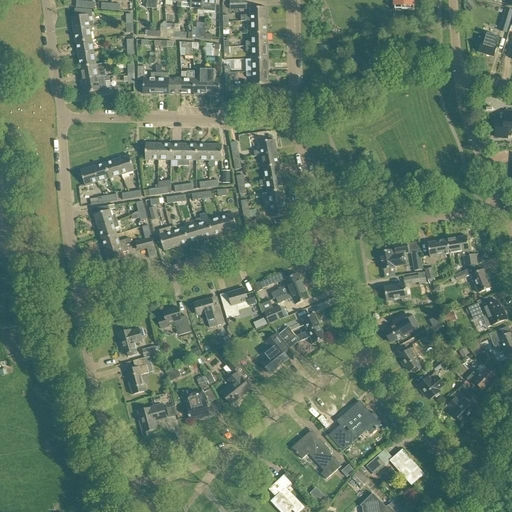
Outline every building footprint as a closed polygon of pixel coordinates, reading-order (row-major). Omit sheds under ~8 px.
[(140,2),(140,0),(146,0),(146,9),(151,10),(151,0),(134,0),(135,2),(140,2)] [(165,1),(164,0),(151,0),(151,10),(156,10),(157,1),(165,1)] [(198,10),(202,10),(202,0),(190,0),(190,4),(190,7),(198,8),(198,10)] [(215,0),(202,0),(202,10),(215,11),(215,0)] [(229,0),(230,10),(247,10),(246,0),(229,0)] [(394,0),(394,10),(413,10),(412,0),(394,0)] [(477,10),(471,2),(464,6),(470,14),(477,10)] [(250,9),(250,16),(241,17),(241,22),(250,22),(267,21),(267,8),(250,9)] [(511,10),(506,8),(503,16),(499,32),(506,34),(511,14),(511,10)] [(71,18),(73,31),(89,28),(94,27),(93,22),(88,23),(87,19),(92,18),(91,10),(85,10),(76,9),(75,9),(74,18),(71,18)] [(250,22),(251,34),(267,34),(267,21),(250,22)] [(173,39),(180,39),(180,34),(179,34),(180,24),(175,24),(174,29),(166,28),(168,38),(173,38),(173,39)] [(76,44),(92,41),(89,28),(73,31),(76,44)] [(198,40),(205,41),(205,35),(206,30),(196,30),(195,35),(199,35),(198,40)] [(479,53),(494,58),(499,40),(500,38),(484,33),(483,35),(480,34),(476,47),(480,48),(479,53)] [(267,34),(251,34),(251,41),(246,42),(246,47),(251,47),(268,46),(267,34)] [(78,56),(94,53),(92,41),(76,44),(78,56)] [(192,50),(192,44),(179,44),(180,56),(181,56),(185,56),(185,59),(193,59),(193,57),(191,57),(192,50)] [(218,56),(219,46),(219,45),(205,44),(206,56),(213,57),(213,56),(218,56)] [(251,47),(251,60),(268,59),(268,46),(251,47)] [(31,62),(30,49),(0,52),(0,63),(0,65),(31,62)] [(80,69),(96,66),(94,53),(78,56),(80,69)] [(251,60),(252,72),(268,72),(268,59),(251,60)] [(80,69),(82,81),(103,77),(106,77),(105,71),(107,69),(106,64),(96,66),(80,69)] [(156,96),(156,79),(144,79),(145,68),(138,68),(137,81),(143,81),(143,95),(156,96)] [(200,80),(194,80),(194,97),(207,97),(207,70),(200,70),(200,80)] [(208,70),(207,70),(207,97),(220,97),(221,80),(214,80),(214,72),(208,72),(208,70)] [(187,72),(187,73),(182,73),(182,79),(182,96),(194,97),(194,80),(194,72),(187,72)] [(269,85),(268,72),(252,72),(252,85),(269,85)] [(103,77),(82,81),(85,94),(98,92),(100,98),(113,95),(112,88),(107,89),(105,82),(110,81),(109,77),(103,77)] [(156,79),(156,96),(169,96),(169,79),(156,79)] [(182,96),(182,79),(169,79),(169,96),(182,96)] [(248,84),(226,85),(226,90),(230,90),(231,93),(235,93),(235,94),(248,94),(248,84)] [(509,139),(510,135),(511,134),(511,113),(507,113),(507,123),(498,123),(498,139),(509,139)] [(258,143),(259,151),(253,152),(254,155),(259,154),(260,156),(276,153),(274,140),(258,143)] [(230,144),(233,160),(240,159),(237,143),(230,144)] [(158,161),(158,144),(145,144),(145,160),(158,161)] [(164,167),(164,161),(170,161),(171,144),(158,144),(158,161),(158,167),(164,167)] [(171,144),(170,161),(178,161),(178,166),(183,167),(183,145),(171,144)] [(189,161),(196,161),(196,145),(183,145),(183,167),(189,167),(189,161)] [(196,145),(196,161),(208,162),(209,145),(196,145)] [(215,167),(215,162),(221,162),(221,145),(209,145),(208,162),(209,162),(209,167),(215,167)] [(260,156),(262,168),(278,166),(276,153),(260,156)] [(116,160),(121,175),(133,172),(129,156),(116,160)] [(241,169),(240,159),(233,160),(235,170),(241,169)] [(116,160),(104,163),(109,179),(121,175),(116,160)] [(104,163),(92,167),(97,183),(109,179),(104,163)] [(262,168),(264,180),(264,181),(280,178),(278,166),(262,168)] [(84,187),(97,183),(92,167),(80,171),(84,187)] [(238,187),(244,185),(243,176),(236,178),(238,187)] [(283,191),(280,178),(264,181),(264,180),(259,181),(260,186),(265,185),(266,194),(283,191)] [(158,189),(159,195),(168,194),(167,192),(171,192),(171,186),(170,181),(157,182),(158,189)] [(246,194),(244,185),(238,187),(239,195),(246,194)] [(140,190),(131,192),(132,199),(141,197),(140,190)] [(285,203),(283,191),(266,194),(268,206),(285,203)] [(123,200),(132,199),(131,192),(121,194),(123,200)] [(116,194),(107,196),(108,202),(117,201),(116,194)] [(99,204),(108,202),(107,196),(98,197),(99,204)] [(136,203),(139,211),(145,210),(143,201),(136,203)] [(242,212),(249,210),(247,201),(241,202),(242,212)] [(287,216),(285,203),(268,206),(271,219),(287,216)] [(153,220),(159,218),(155,207),(149,208),(153,220)] [(145,210),(139,211),(141,220),(148,218),(145,210)] [(249,210),(242,212),(244,221),(250,219),(249,210)] [(113,223),(112,223),(117,221),(115,216),(111,217),(109,211),(93,216),(97,228),(113,223)] [(232,214),(220,217),(224,233),(237,230),(232,214)] [(212,237),(224,233),(220,217),(207,221),(212,237)] [(207,221),(202,223),(201,219),(195,220),(196,224),(195,225),(200,240),(212,237),(207,221)] [(116,235),(113,223),(97,228),(101,240),(116,235)] [(195,225),(183,228),(188,244),(200,240),(195,225)] [(142,228),(146,241),(152,239),(149,226),(142,228)] [(159,230),(160,235),(158,236),(163,251),(175,248),(171,232),(172,232),(171,227),(159,230)] [(183,228),(172,232),(171,232),(175,248),(188,244),(183,228)] [(125,246),(124,241),(118,242),(116,235),(101,240),(104,252),(125,246)] [(449,255),(459,253),(460,257),(463,257),(465,268),(477,265),(475,255),(470,256),(469,251),(466,237),(447,240),(449,255)] [(155,248),(152,239),(146,241),(136,243),(138,252),(155,248)] [(429,258),(449,255),(447,240),(427,243),(429,258)] [(394,267),(406,265),(404,254),(409,253),(407,242),(394,245),(395,251),(391,252),(391,251),(379,253),(381,270),(394,268),(394,267)] [(125,246),(104,252),(108,265),(124,260),(122,253),(128,251),(126,246),(125,246)] [(422,270),(420,259),(419,253),(411,254),(414,272),(422,270)] [(428,281),(434,279),(431,268),(425,270),(428,281)] [(491,288),(484,270),(483,270),(470,275),(477,294),(491,288)] [(464,272),(454,276),(450,278),(453,284),(467,278),(464,272)] [(408,275),(409,278),(403,279),(404,286),(419,283),(419,286),(426,285),(424,273),(408,275)] [(270,294),(273,300),(276,298),(302,287),(297,275),(288,279),(284,280),(287,287),(270,294)] [(386,302),(406,299),(404,285),(384,287),(386,302)] [(302,287),(276,298),(279,305),(292,299),(295,305),(308,299),(302,287)] [(253,293),(246,296),(244,289),(227,294),(229,301),(222,304),(225,313),(227,319),(239,315),(237,310),(236,305),(247,302),(249,307),(257,304),(253,293)] [(198,316),(205,314),(210,329),(224,324),(219,306),(213,308),(211,299),(194,304),(198,316)] [(472,319),(482,315),(487,328),(506,320),(503,313),(502,313),(497,302),(483,307),(483,308),(479,309),(477,304),(467,308),(472,319)] [(269,325),(284,319),(279,307),(264,313),(269,325)] [(168,324),(174,322),(178,336),(190,332),(186,316),(180,318),(178,308),(163,312),(164,316),(158,318),(161,330),(169,328),(168,324)] [(394,327),(384,333),(390,344),(411,332),(414,330),(404,312),(391,319),(394,325),(394,327)] [(302,320),(307,332),(319,327),(314,315),(302,320)] [(440,316),(432,317),(432,325),(440,324),(440,316)] [(259,321),(262,328),(268,325),(265,319),(259,321)] [(440,324),(431,329),(435,336),(444,331),(440,324)] [(307,332),(296,337),(300,341),(298,342),(299,343),(310,339),(312,344),(325,339),(319,327),(307,332)] [(279,336),(282,340),(286,336),(290,341),(294,337),(296,337),(288,328),(279,336)] [(130,331),(118,334),(121,347),(120,348),(122,354),(126,353),(127,358),(136,355),(133,344),(141,341),(138,330),(130,332),(130,331)] [(427,332),(417,337),(419,342),(429,337),(429,336),(427,332)] [(489,336),(496,353),(498,352),(499,354),(504,352),(507,358),(511,355),(511,337),(511,334),(499,339),(496,333),(489,336)] [(265,344),(270,351),(266,355),(268,358),(266,360),(260,364),(270,375),(278,368),(287,360),(282,354),(287,350),(275,335),(265,344)] [(286,336),(282,340),(290,349),(298,342),(300,341),(296,337),(294,337),(290,341),(286,336)] [(490,359),(484,351),(480,345),(479,343),(477,341),(468,348),(475,357),(479,354),(486,363),(490,359)] [(145,358),(157,354),(155,348),(143,351),(145,358)] [(459,352),(463,358),(469,354),(465,348),(459,352)] [(228,351),(224,354),(220,358),(232,373),(235,371),(237,373),(227,381),(230,385),(221,393),(231,406),(250,390),(244,383),(250,378),(228,351)] [(419,358),(416,360),(409,351),(398,358),(401,363),(403,363),(409,373),(412,370),(415,374),(421,370),(419,366),(423,363),(423,361),(421,358),(419,358)] [(203,356),(197,360),(200,365),(206,362),(203,356)] [(149,357),(143,359),(132,362),(134,369),(126,371),(133,395),(147,391),(145,385),(143,386),(140,375),(153,372),(149,357)] [(436,372),(446,365),(443,360),(432,368),(436,372)] [(480,373),(482,375),(479,378),(473,373),(466,380),(473,387),(475,385),(484,393),(488,388),(487,387),(496,379),(487,370),(486,370),(482,366),(480,366),(478,368),(478,370),(480,373)] [(205,377),(209,385),(214,383),(210,375),(205,377)] [(439,394),(437,392),(445,386),(437,376),(430,382),(428,379),(417,387),(420,392),(423,392),(430,401),(439,394)] [(208,388),(203,378),(197,381),(203,391),(208,388)] [(467,397),(472,393),(469,389),(465,385),(460,389),(467,397)] [(205,401),(203,402),(201,392),(184,396),(186,406),(188,416),(188,418),(189,417),(190,421),(208,416),(205,401)] [(471,416),(476,412),(462,398),(458,403),(454,399),(449,406),(455,411),(452,414),(462,424),(467,419),(470,416),(471,416)] [(372,414),(371,416),(359,403),(337,422),(342,429),(345,426),(355,437),(366,427),(372,434),(380,427),(375,421),(377,420),(377,418),(374,414),(372,414)] [(156,429),(154,423),(154,422),(166,419),(162,405),(139,411),(140,416),(138,416),(141,426),(139,426),(142,437),(150,435),(149,431),(156,429)] [(328,436),(340,450),(347,444),(335,430),(328,436)] [(326,481),(341,467),(332,457),(333,455),(319,439),(314,443),(307,435),(292,449),(301,460),(308,454),(323,472),(320,474),(326,481)] [(411,486),(424,475),(413,463),(412,464),(401,451),(390,462),(411,486)] [(374,475),(385,465),(377,457),(367,466),(374,475)] [(349,474),(354,470),(347,463),(343,467),(349,474)] [(369,480),(358,471),(354,474),(355,475),(352,478),(360,487),(361,488),(369,480)] [(283,477),(280,480),(268,490),(276,498),(271,503),(279,511),(290,511),(292,511),(300,511),(304,509),(287,490),(292,486),(283,477)] [(317,487),(311,492),(319,502),(326,497),(317,487)] [(372,494),(359,507),(360,511),(393,511),(388,506),(385,508),(372,494)]
